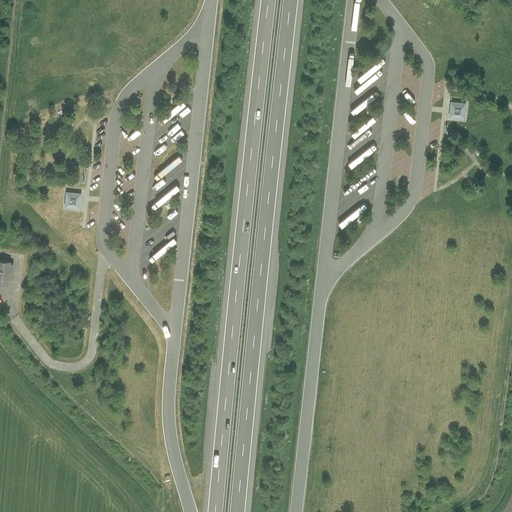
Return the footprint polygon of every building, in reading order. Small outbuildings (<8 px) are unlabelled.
[(455,101),(453,118),(469,119),(470,103),(455,101)] [(106,154),(109,113),(92,112),(90,153),(106,154)] [(370,118),(349,136),(353,140),(373,122),(370,118)] [(65,191),(64,206),(79,207),(80,192),(65,191)] [(0,259),(0,281),(10,282),(12,260),(0,259)]
